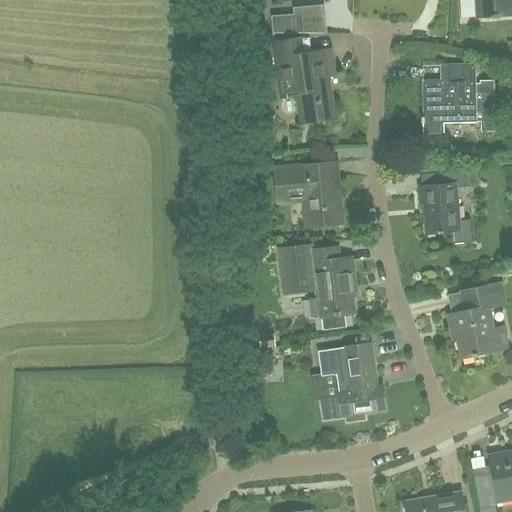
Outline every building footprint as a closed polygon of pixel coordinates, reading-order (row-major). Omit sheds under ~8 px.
[(511,14),(511,0),(474,0),(476,17),(511,14)] [(273,33),(303,33),(302,14),(293,15),(272,17),(273,33)] [(280,99),(297,96),(301,123),(335,118),(329,76),(335,75),(331,49),(311,52),(309,36),(271,42),(280,99)] [(443,132),(442,121),(482,120),(482,130),(497,130),(495,79),(479,79),(479,82),(475,82),(474,63),(440,64),(440,73),(440,81),(422,82),(423,132),(443,132)] [(301,164),(302,166),(277,168),(279,203),(304,201),(306,226),(342,223),(338,171),(337,162),(301,164)] [(466,186),(466,187),(478,186),(477,169),(465,170),(439,172),(440,179),(440,184),(419,187),(421,203),(423,203),(426,234),(442,232),(442,231),(453,230),(454,244),(472,243),(470,220),(457,221),(454,187),(466,186)] [(346,328),(344,315),(355,314),(351,288),(355,287),(351,259),(339,260),(338,254),(338,248),(311,251),(310,245),(280,249),(285,292),(318,288),(319,298),(309,299),(311,318),(322,316),(322,318),(320,319),(322,331),(346,328)] [(503,326),(493,328),(488,306),(497,304),(493,284),(460,292),(447,295),(451,314),(448,314),(453,339),(457,338),(461,356),(497,348),(508,346),(503,326)] [(382,386),(376,387),(370,343),(318,351),(321,374),(336,372),(339,395),(320,398),(323,420),(345,416),(346,422),(365,419),(364,412),(385,409),(382,386)] [(480,510),(496,507),(497,507),(495,497),(497,497),(511,493),(511,456),(508,457),(507,454),(490,457),(491,466),(493,473),(483,475),(473,477),(480,510)] [(463,511),(461,494),(454,495),(404,503),(405,511),(463,511)]
